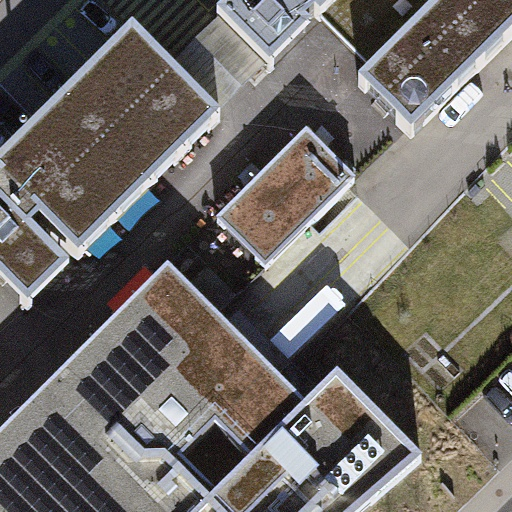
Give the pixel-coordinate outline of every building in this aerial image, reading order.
[(237,0),(219,18),(222,21),(269,69),(272,72),(322,23),(345,0),(237,0)] [(511,0),(345,0),(322,23),(349,51),(366,68),(353,81),(413,141),(511,42),(511,0)] [(269,69),(222,21),(199,43),(171,72),(218,119),(246,91),(269,69)] [(134,34),(0,166),(0,281),(30,312),(67,274),(28,235),(41,223),(80,262),(221,122),(218,119),(171,72),(134,34)] [(308,133),(218,223),(267,272),(355,183),(308,133)] [(169,272),(0,440),(0,511),(367,511),(422,465),(337,380),(321,397),(307,412),(226,330),(169,272)] [(307,412),(321,397),(240,317),(226,330),(307,412)]
